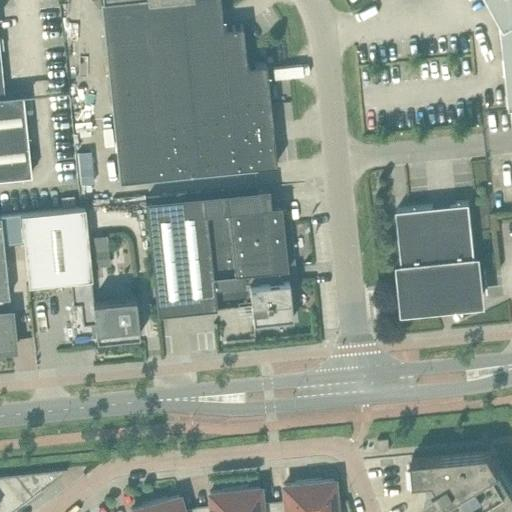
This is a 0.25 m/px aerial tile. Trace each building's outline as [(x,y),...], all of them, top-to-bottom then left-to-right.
[(223,26),(221,8),(219,0),(100,0),(119,179),(276,163),(266,62),(246,64),(242,24),(223,26)] [(511,0),(498,0),(509,108),(511,107),(511,0)] [(28,91),(2,94),(0,94),(0,176),(31,173),(22,93),(29,93),(28,91)] [(287,266),(281,203),(270,204),(268,186),(145,198),(157,312),(219,305),(215,274),(279,267),(287,266)] [(469,200),(397,208),(402,261),(475,253),(469,200)] [(84,206),(21,212),(28,284),(70,280),(91,277),(92,277),(84,206)] [(0,296),(9,296),(2,223),(8,222),(9,236),(23,234),(20,212),(0,214),(0,296)] [(475,253),(402,261),(406,306),(480,298),(475,253)] [(293,318),(288,279),(288,278),(280,279),(279,267),(215,274),(219,305),(239,303),(238,295),(250,294),(253,322),(293,318)] [(93,299),(91,277),(70,280),(73,303),(80,302),(94,300),(93,299)] [(135,295),(93,299),(94,300),(80,302),(82,322),(94,321),(96,339),(139,335),(135,295)] [(0,348),(15,347),(9,296),(0,296),(0,348)] [(377,439),(378,449),(389,449),(388,438),(377,439)] [(438,485),(427,492),(426,494),(425,496),(426,499),(427,501),(430,502),(433,501),(444,495),(446,499),(429,509),(430,511),(435,508),(437,511),(508,511),(511,510),(511,488),(510,486),(505,488),(496,472),(501,469),(489,450),(412,457),(412,460),(418,459),(419,477),(414,477),(414,480),(434,478),(438,485)] [(8,511),(67,467),(0,473),(0,511),(8,511)] [(322,476),(308,478),(311,511),(345,511),(342,501),(336,501),(333,479),(322,480),(322,476)] [(311,511),(308,478),(294,479),(294,483),(283,484),(285,503),(273,505),(274,511),(311,511)] [(248,484),(234,486),(236,511),(274,511),(273,505),(261,506),(259,486),(248,487),(248,484)] [(236,511),(234,486),(220,487),(220,490),(209,491),(211,511),(200,511),(236,511)] [(167,495),(154,498),(157,511),(183,511),(179,495),(168,498),(167,495)] [(157,511),(154,498),(140,502),(141,505),(130,509),(131,511),(157,511)]
